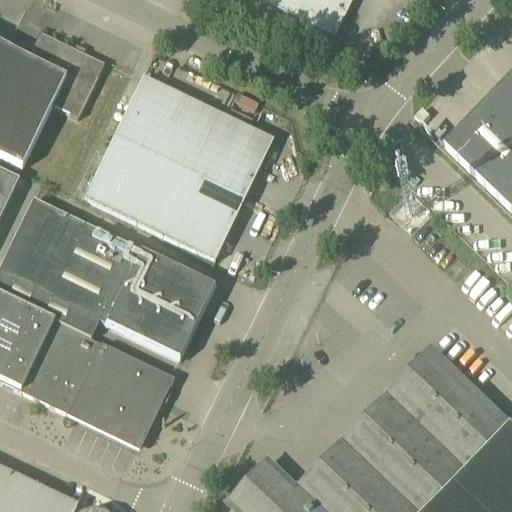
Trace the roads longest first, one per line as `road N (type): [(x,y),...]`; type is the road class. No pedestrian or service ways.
road 1 (residential): [(175,511),(366,127)]
road 2 (residential): [(366,127),(101,0)]
road 3 (residential): [(164,511),(0,434)]
road 4 (residential): [(366,127),(484,0)]
